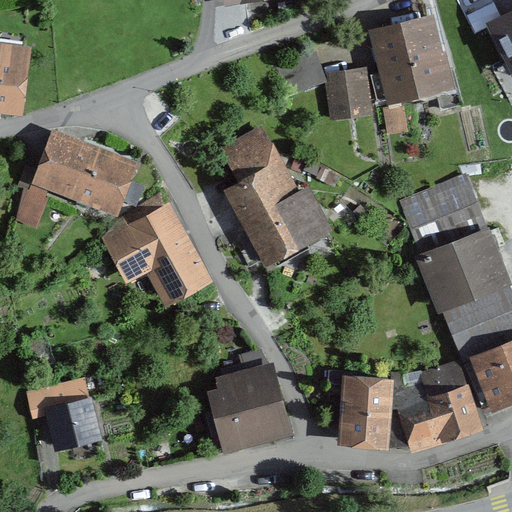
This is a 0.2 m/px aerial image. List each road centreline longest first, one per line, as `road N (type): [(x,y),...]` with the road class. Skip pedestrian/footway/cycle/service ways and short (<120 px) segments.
road 1 (residential): [(107,101),(150,142),(189,204),(236,305),(280,362),(311,438),(328,454)]
road 2 (residential): [(51,511),(59,501),(104,487),(287,453),(328,454)]
road 3 (residential): [(107,101),(356,0)]
road 4 (residential): [(328,454),(424,458),(511,425)]
